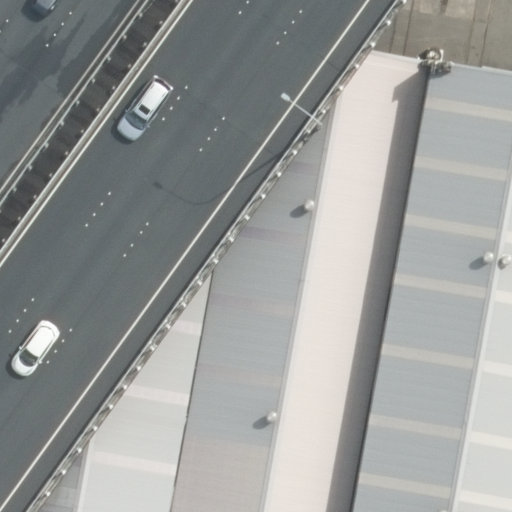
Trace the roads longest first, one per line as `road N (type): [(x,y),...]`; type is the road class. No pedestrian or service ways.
road 1 (motorway): [(233,0),(0,321)]
road 2 (motorway): [(0,100),(71,0)]
